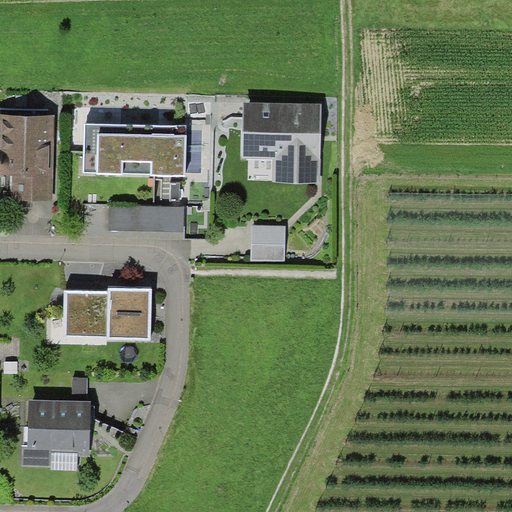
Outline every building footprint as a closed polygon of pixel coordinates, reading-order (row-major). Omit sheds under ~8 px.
[(320,186),(321,108),(243,107),(242,159),(275,160),(275,185),(320,186)] [(51,197),(52,114),(0,112),(0,171),(13,171),(13,196),(51,197)] [(83,121),(81,171),(183,175),(184,125),(83,121)] [(183,207),(106,204),(105,228),(182,231),(183,207)] [(283,229),(250,228),(249,262),(282,262),(283,229)] [(63,289),(62,322),(83,323),(83,337),(106,338),(106,340),(150,342),(152,288),(107,286),(107,290),(63,289)] [(87,454),(89,400),(27,398),(26,443),(22,443),(21,465),(49,465),(50,453),(87,454)]
